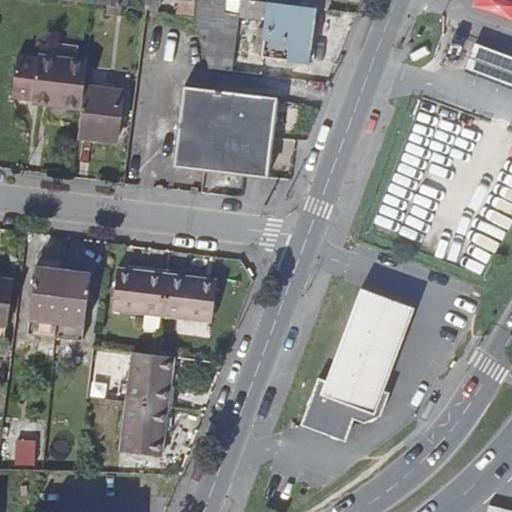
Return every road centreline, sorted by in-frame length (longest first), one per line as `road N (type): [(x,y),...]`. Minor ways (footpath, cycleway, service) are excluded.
road 1 (residential): [(0,199),(304,244)]
road 2 (residential): [(304,244),(202,511)]
road 3 (residential): [(397,0),(304,244)]
road 4 (primary): [(511,330),(453,427),(355,511)]
